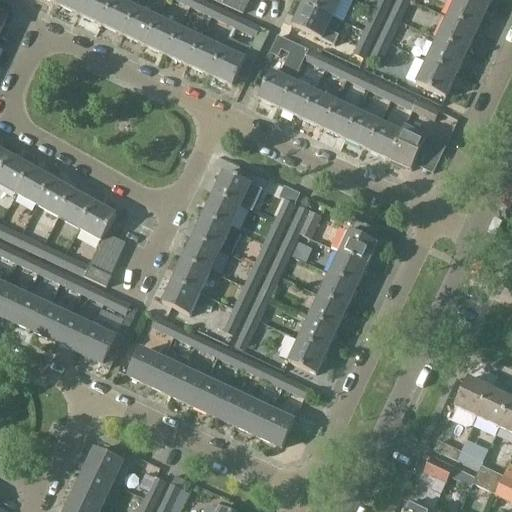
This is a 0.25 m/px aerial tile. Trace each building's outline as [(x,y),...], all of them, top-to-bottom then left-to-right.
[(62,0),(58,8),(80,18),(88,0),(62,0)] [(88,0),(80,18),(102,28),(115,1),(112,0),(88,0)] [(169,0),(190,10),(194,0),(169,0)] [(194,0),(190,10),(212,20),(216,10),(194,0)] [(237,0),(225,0),(222,6),(243,16),(248,5),(237,0)] [(305,0),(303,6),(332,20),(341,0),(305,0)] [(380,0),(375,13),(384,17),(392,0),(380,0)] [(404,0),(399,0),(390,20),(399,25),(410,3),(404,0)] [(461,0),(456,0),(447,20),(477,34),(487,12),(461,0)] [(461,0),(487,12),(492,0),(461,0)] [(102,28),(124,38),(137,11),(115,1),(102,28)] [(332,20),(303,6),(292,29),(322,43),(332,20)] [(212,20),(234,30),(238,20),(216,10),(212,20)] [(124,38),(145,49),(158,21),(137,11),(124,38)] [(375,13),(364,35),(374,40),(384,17),(375,13)] [(0,35),(8,18),(0,14),(0,35)] [(238,20),(234,30),(256,41),(256,40),(264,43),(268,36),(260,32),(261,31),(238,20)] [(390,20),(380,42),(389,47),(399,25),(390,20)] [(447,20),(437,42),(467,56),(477,34),(447,20)] [(145,49),(167,59),(180,31),(158,21),(145,49)] [(167,59),(189,69),(202,42),(180,31),(167,59)] [(374,40),(364,35),(354,58),(363,62),(374,40)] [(281,112),(294,85),(304,63),(308,53),(279,39),(271,56),(278,60),(281,53),(290,57),(279,78),(271,74),(258,102),(281,112)] [(189,69),(211,79),(224,52),(202,42),(189,69)] [(389,47),(380,42),(369,65),(379,69),(389,47)] [(437,42),(427,64),(456,78),(467,56),(437,42)] [(224,52),(211,79),(233,90),(246,62),(224,52)] [(308,53),(304,63),(325,73),(330,63),(308,53)] [(330,63),(325,73),(347,83),(351,74),(330,63)] [(456,78),(427,64),(416,87),(446,101),(456,78)] [(351,74),(347,83),(369,94),(373,84),(351,74)] [(373,84),(369,94),(390,104),(395,94),(373,84)] [(281,112),(302,122),(315,95),(294,85),(281,112)] [(395,94),(390,104),(412,114),(417,104),(395,94)] [(302,122),(324,132),(337,105),(315,95),(302,122)] [(417,104),(412,114),(434,124),(439,115),(417,104)] [(324,132),(346,143),(358,115),(337,105),(324,132)] [(346,143),(367,153),(380,126),(358,115),(346,143)] [(367,153),(389,163),(402,136),(380,126),(367,153)] [(402,136),(389,163),(411,174),(424,146),(428,138),(406,127),(402,136)] [(0,179),(11,159),(0,152),(0,179)] [(0,179),(0,187),(18,197),(32,171),(11,159),(0,179)] [(18,197),(39,209),(53,183),(32,171),(18,197)] [(224,174),(214,197),(241,209),(251,187),(224,174)] [(39,209),(60,221),(74,194),(53,183),(39,209)] [(60,221),(81,232),(95,206),(74,194),(60,221)] [(214,197),(203,218),(231,231),(241,209),(214,197)] [(285,203),(275,225),(285,230),(295,208),(285,203)] [(81,232),(102,244),(106,237),(117,218),(95,206),(81,232)] [(300,210),(290,232),(300,237),(310,242),(320,219),(300,210)] [(203,218),(193,240),(221,253),(231,231),(203,218)] [(275,225),(265,247),(274,251),(285,230),(275,225)] [(331,252),(340,256),(367,268),(377,246),(372,244),(376,235),(354,225),(348,236),(340,233),(331,252)] [(0,229),(0,240),(18,249),(22,239),(1,229),(0,229)] [(290,232),(280,254),(290,259),(300,237),(290,232)] [(102,244),(100,247),(120,257),(125,246),(106,237),(102,244)] [(18,249),(39,259),(44,249),(22,239),(18,249)] [(193,240),(183,262),(211,275),(221,253),(193,240)] [(0,259),(17,267),(21,257),(0,247),(0,259)] [(100,247),(95,258),(115,268),(120,257),(100,247)] [(256,265),(255,269),(264,273),(274,251),(265,247),(256,265)] [(39,259),(61,269),(66,260),(44,249),(39,259)] [(280,254),(270,276),(280,281),(290,259),(280,254)] [(340,256),(329,277),(357,290),(367,268),(340,256)] [(17,267),(39,277),(43,267),(21,257),(17,267)] [(95,258),(90,270),(110,279),(115,268),(95,258)] [(61,269),(85,280),(89,271),(66,260),(61,269)] [(243,263),(255,269),(256,265),(245,260),(243,263)] [(183,262),(173,284),(200,296),(211,275),(183,262)] [(39,277),(60,287),(65,277),(43,267),(39,277)] [(255,269),(244,290),(254,295),(264,273),(255,269)] [(89,271),(85,280),(107,290),(111,280),(110,279),(90,270),(89,271)] [(270,276),(260,298),(270,302),(280,281),(270,276)] [(60,287),(82,297),(87,288),(65,277),(60,287)] [(329,277),(319,299),(347,312),(357,290),(329,277)] [(200,296),(173,284),(163,306),(190,319),(200,296)] [(82,297),(104,308),(109,298),(87,288),(82,297)] [(0,302),(0,319),(15,327),(28,300),(6,289),(0,302)] [(244,290),(234,312),(244,317),(254,295),(244,290)] [(109,298),(104,308),(126,318),(131,308),(109,298)] [(260,298),(250,320),(260,324),(270,302),(260,298)] [(319,299),(309,321),(336,334),(347,312),(319,299)] [(15,327),(37,337),(50,310),(28,300),(15,327)] [(37,337),(59,347),(72,320),(50,310),(37,337)] [(244,317),(234,312),(224,335),(234,339),(244,317)] [(59,347),(81,357),(93,330),(72,320),(59,347)] [(151,330),(174,341),(178,331),(156,320),(151,330)] [(260,324),(250,320),(240,342),(249,346),(260,324)] [(309,321),(299,343),(326,355),(336,334),(309,321)] [(93,330),(81,357),(103,368),(116,340),(93,330)] [(174,341),(196,351),(200,341),(178,331),(174,341)] [(196,351),(217,361),(222,351),(200,341),(196,351)] [(326,355),(299,343),(288,365),(316,378),(326,355)] [(217,361),(239,371),(244,361),(222,351),(217,361)] [(128,380),(151,391),(163,363),(141,353),(128,380)] [(175,369),(163,363),(151,391),(172,401),(185,373),(190,364),(179,359),(175,369)] [(239,371),(261,381),(266,372),(244,361),(239,371)] [(261,381),(283,391),(287,382),(266,372),(261,381)] [(172,401),(194,411),(207,384),(185,373),(172,401)] [(455,410),(478,421),(491,392),(469,381),(455,410)] [(287,382),(283,391),(305,402),(309,392),(287,382)] [(194,411),(216,421),(229,394),(207,384),(194,411)] [(478,421),(500,431),(511,405),(511,401),(491,392),(478,421)] [(216,421),(238,431),(250,404),(229,394),(216,421)] [(238,431),(259,441),(272,414),(250,404),(238,431)] [(511,405),(500,431),(511,437),(511,405)] [(272,414),(259,441),(282,452),(294,425),(272,414)] [(435,454),(457,464),(462,455),(439,444),(435,454)] [(96,453),(85,475),(113,488),(123,465),(96,453)] [(481,476),(483,471),(485,466),(462,455),(457,464),(481,476)] [(447,487),(450,481),(454,471),(431,461),(424,476),(447,487)] [(473,492),(476,487),(478,482),(454,471),(450,481),(473,492)] [(479,479),(501,490),(505,481),(483,471),(481,476),(479,479)] [(85,475),(75,497),(102,509),(113,488),(85,475)] [(160,511),(163,511),(183,511),(190,497),(181,492),(185,483),(175,479),(160,511)] [(476,487),(498,498),(501,490),(479,479),(478,482),(476,487)] [(156,480),(145,503),(155,508),(166,485),(156,480)] [(511,484),(505,481),(501,490),(511,494),(511,484)] [(498,498),(511,504),(511,494),(501,490),(498,498)] [(434,511),(441,499),(431,494),(423,511),(411,505),(407,511),(434,511)] [(75,497),(67,511),(101,511),(102,509),(75,497)] [(145,503),(140,511),(153,511),(155,508),(145,503)]
